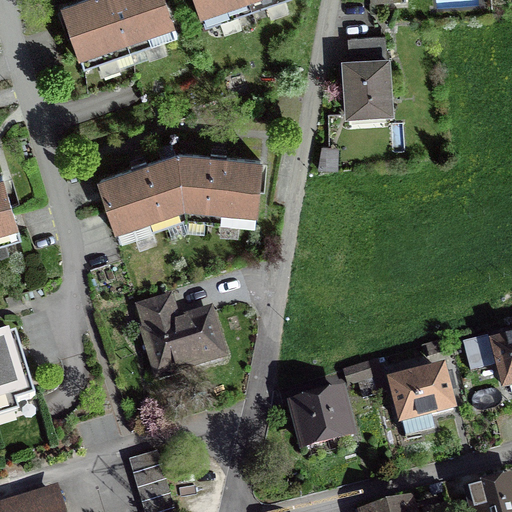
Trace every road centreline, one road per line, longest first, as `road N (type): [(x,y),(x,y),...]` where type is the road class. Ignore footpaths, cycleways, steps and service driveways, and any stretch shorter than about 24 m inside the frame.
road 1 (residential): [(233,511),(331,0)]
road 2 (residential): [(267,511),(511,455)]
